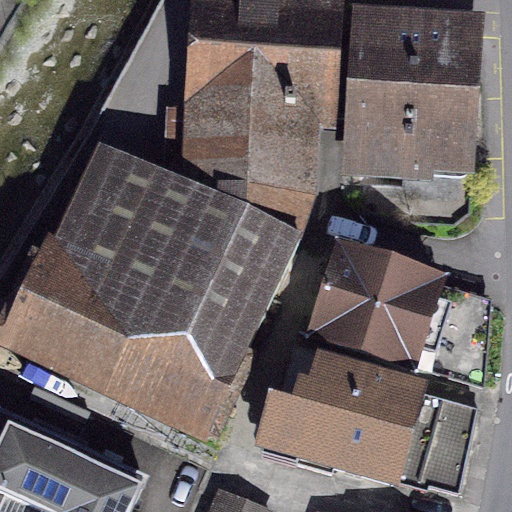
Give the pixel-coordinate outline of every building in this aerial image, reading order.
[(340,5),(200,0),(181,0),(182,189),(301,245),(314,161),(337,157),(340,5)] [(473,24),(348,18),(341,180),(466,185),(473,24)] [(282,247),(108,164),(23,343),(197,425),(282,247)] [(437,285),(336,257),(315,333),(415,361),(437,285)] [(316,372),(306,410),(281,404),(271,447),(459,493),(479,412),(316,372)] [(127,511),(141,481),(0,416),(0,485),(51,509),(50,511),(127,511)] [(253,511),(223,499),(217,511),(253,511)]
